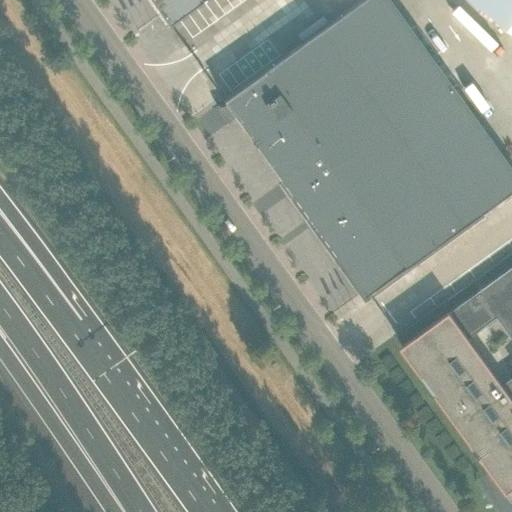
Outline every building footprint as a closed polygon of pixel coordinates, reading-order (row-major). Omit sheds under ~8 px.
[(151,0),(168,23),(200,0),(151,0)] [(511,188),(511,168),(390,0),(360,0),(223,99),(227,105),(223,107),(230,117),(234,115),(308,217),(301,222),(308,232),(315,227),(364,295),(511,188)] [(511,0),(470,0),(511,32),(511,0)] [(511,266),(402,347),(500,483),(511,474),(511,266)] [(274,369),(279,365),(275,360),(270,364),(274,369)]
